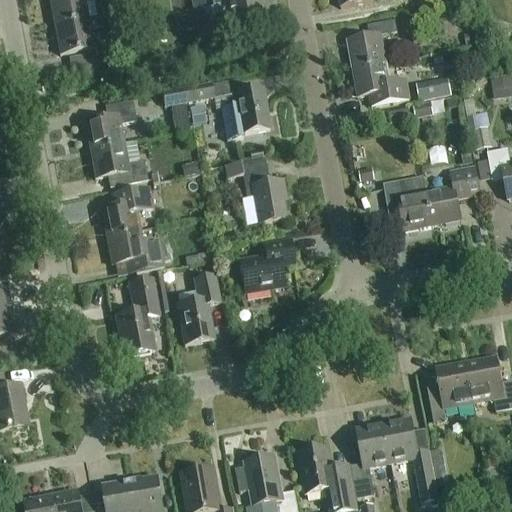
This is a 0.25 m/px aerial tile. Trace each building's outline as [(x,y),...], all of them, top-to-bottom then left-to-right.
[(66,0),(49,3),(55,31),(87,25),(87,24),(84,5),(98,3),(97,0),(66,0)] [(206,12),(203,0),(189,0),(193,15),(206,12)] [(213,0),(212,0),(213,10),(226,8),(226,9),(258,2),(257,0),(213,0)] [(339,0),(342,13),(374,6),(372,0),(339,0)] [(263,29),(258,2),(226,9),(231,35),(263,29)] [(206,12),(193,15),(196,32),(209,30),(206,12)] [(118,19),(104,21),(107,41),(121,38),(118,19)] [(88,33),(103,30),(101,21),(87,24),(87,25),(55,31),(60,59),(92,53),(88,33)] [(348,47),(353,75),(388,69),(383,41),(398,38),(395,26),(369,30),(372,43),(348,47)] [(473,36),(465,38),(467,48),(475,46),(473,36)] [(94,57),(69,62),(72,75),(97,70),(94,57)] [(358,103),(370,100),(373,114),(411,107),(405,78),(390,80),(388,69),(353,75),(358,103)] [(511,80),(491,84),(495,105),(511,101),(511,80)] [(448,83),(417,89),(420,106),(451,100),(448,83)] [(188,106),(214,101),(211,87),(185,91),(188,106)] [(166,110),(187,106),(184,91),(163,96),(166,110)] [(226,112),(221,113),(227,145),(241,143),(241,142),(270,136),(261,92),(223,100),(226,112)] [(468,121),(475,120),(472,102),(464,104),(468,121)] [(86,126),(91,154),(125,148),(121,129),(138,125),(134,106),(106,111),(108,122),(86,126)] [(430,107),(413,111),(416,124),(433,120),(430,107)] [(190,112),(193,130),(206,128),(202,110),(190,112)] [(392,130),(410,126),(408,115),(389,119),(392,130)] [(475,120),(468,121),(469,129),(470,135),(488,132),(485,118),(475,120)] [(470,135),(474,155),(492,152),(488,132),(470,135)] [(121,189),(149,184),(144,164),(128,166),(125,148),(91,154),(97,181),(118,177),(121,189)] [(507,154),(486,158),(492,185),(504,183),(509,206),(511,205),(511,170),(510,170),(507,154)] [(250,157),(251,165),(265,163),(263,155),(250,157)] [(471,155),(462,157),(464,169),(473,167),(471,155)] [(196,166),(186,168),(188,181),(199,179),(196,166)] [(453,191),(426,196),(433,233),(460,227),(456,207),(481,202),(474,170),(450,175),(453,191)] [(375,185),(373,175),(360,177),(362,187),(375,185)] [(267,176),(242,181),(246,202),(253,201),(258,229),(287,224),(282,198),(286,198),(283,186),(270,189),(267,176)] [(151,178),(153,188),(160,187),(158,177),(151,178)] [(403,182),(385,186),(385,190),(388,204),(391,220),(401,218),(405,238),(433,233),(426,196),(406,200),(406,196),(404,186),(403,182)] [(154,213),(150,193),(111,200),(113,210),(102,212),(108,241),(141,234),(138,216),(154,213)] [(137,275),(149,273),(165,270),(164,263),(170,262),(168,253),(160,254),(159,250),(145,253),(141,234),(108,241),(113,269),(135,265),(137,275)] [(283,271),(298,268),(294,245),(264,250),(266,264),(241,268),(246,298),(286,291),(283,271)] [(198,295),(178,300),(180,308),(179,308),(187,350),(215,345),(208,310),(220,307),(215,280),(196,284),(198,295)] [(131,303),(133,302),(136,317),(117,321),(125,361),(154,355),(148,323),(161,320),(153,282),(128,287),(131,303)] [(0,339),(12,337),(7,313),(12,312),(8,288),(0,289),(0,339)] [(475,409),(494,406),(496,416),(504,415),(505,417),(511,415),(511,387),(500,390),(495,364),(468,369),(475,409)] [(444,415),(475,409),(468,369),(436,375),(441,399),(428,402),(434,429),(446,427),(444,415)] [(0,433),(30,428),(21,385),(7,388),(5,377),(0,378),(0,433)] [(437,489),(430,455),(419,458),(413,425),(384,431),(391,469),(413,464),(418,492),(421,508),(438,505),(436,489),(437,489)] [(369,473),(391,469),(384,431),(356,436),(363,469),(351,471),(358,505),(375,502),(369,473)] [(335,511),(355,511),(350,480),(338,482),(332,452),(300,458),(308,500),(332,495),(335,511)] [(430,455),(437,489),(448,487),(442,453),(430,455)] [(298,511),(296,497),(284,499),(277,462),(245,468),(246,473),(237,475),(241,498),(251,496),(253,511),(277,508),(277,511),(298,511)] [(221,511),(214,472),(181,478),(187,511),(221,511)] [(141,483),(130,486),(135,511),(163,511),(158,482),(142,485),(141,483)] [(135,511),(130,486),(119,487),(119,489),(102,492),(105,511),(135,511)] [(80,495),(52,501),(54,511),(94,511),(94,510),(92,499),(82,501),(80,495)] [(26,511),(54,511),(52,501),(25,505),(26,511)]
